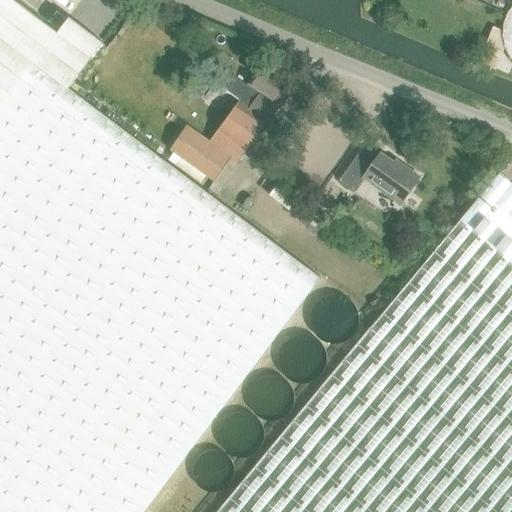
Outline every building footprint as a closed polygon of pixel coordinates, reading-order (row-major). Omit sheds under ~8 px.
[(0,0),(0,87),(13,97),(36,66),(68,91),(103,43),(69,18),(57,33),(13,0),(0,0)] [(504,48),(505,25),(492,25),(490,47),(504,48)] [(0,511),(143,511),(319,280),(68,91),(36,66),(13,97),(0,87),(0,511)] [(239,101),(209,142),(187,126),(170,148),(213,180),(230,158),(237,163),(293,87),(265,67),(250,87),(238,78),(227,93),(239,101)] [(399,204),(419,177),(403,165),(400,168),(380,154),(374,162),(360,152),(339,181),(353,192),(363,178),(399,204)] [(511,263),(511,185),(498,174),(460,221),(511,263)] [(290,211),(298,203),(279,184),(271,192),(290,211)] [(318,232),(338,206),(319,193),(300,219),(318,232)] [(511,511),(511,263),(460,221),(376,326),(313,401),(219,511),(511,511)] [(197,466),(212,511),(216,511),(227,497),(224,491),(238,471),(235,461),(256,454),(279,418),(302,411),(293,387),(320,378),(330,362),(319,329),(329,336),(354,328),(356,325),(355,322),(323,300),(311,317),(314,328),(289,337),(277,355),(282,371),(259,379),(249,393),(253,406),(229,414),(218,431),(223,448),(197,457),(200,465),(197,466)]
